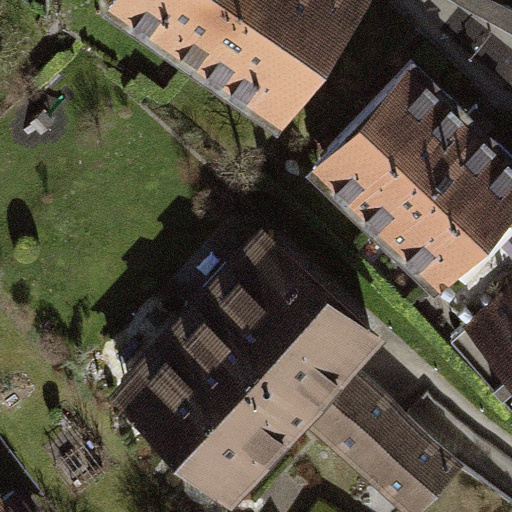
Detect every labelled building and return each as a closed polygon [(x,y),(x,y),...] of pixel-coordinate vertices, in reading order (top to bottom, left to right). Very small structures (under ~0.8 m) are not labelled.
[(358,0),(110,0),(111,0),(280,116),(358,0)] [(511,6),(501,0),(460,0),(511,29),(511,6)] [(511,200),(511,153),(413,58),(315,161),(437,277),(511,200)] [(511,200),(437,277),(469,313),(502,350),(484,365),(511,396),(511,200)] [(269,239),(131,390),(234,483),(305,406),(347,360),(372,333),(269,239)] [(452,328),(484,365),(502,350),(469,313),(452,328)] [(325,423),(367,378),(347,360),(305,406),(325,423)] [(325,423),(414,505),(456,460),(367,378),(325,423)] [(0,511),(9,511),(0,499),(0,511)]
